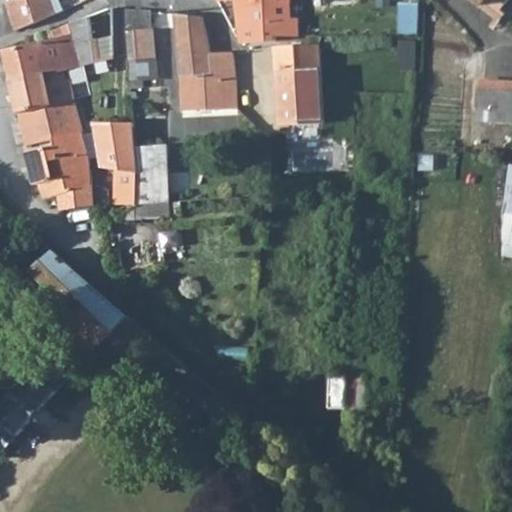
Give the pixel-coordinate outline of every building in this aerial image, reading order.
[(13,0),(8,2),(17,30),(56,13),(53,5),(51,0),(13,0)] [(234,0),(235,5),(240,42),(244,44),(277,41),(277,36),(274,23),(284,23),(293,23),(291,0),(234,0)] [(474,0),(482,5),(497,17),(510,0),(474,0)] [(55,37),(5,50),(13,80),(46,72),(46,74),(65,70),(79,66),(87,63),(96,62),(116,58),(114,8),(69,23),(52,30),(55,37)] [(152,11),(127,11),(128,30),(153,28),(152,11)] [(203,16),(177,14),(182,74),(213,73),(212,53),(203,16)] [(153,28),(128,30),(131,79),(143,79),(157,78),(153,28)] [(320,44),(276,47),(280,126),(325,124),(320,44)] [(233,53),(212,53),(213,73),(182,74),(181,74),(183,110),(238,109),(235,54),(233,53)] [(87,63),(79,66),(81,73),(89,71),(87,63)] [(46,72),(13,80),(27,145),(52,140),(52,139),(84,131),(76,96),(75,97),(72,87),(67,88),(66,82),(68,81),(65,70),(46,74),(46,72)] [(143,79),(131,79),(132,87),(143,87),(143,79)] [(511,88),(480,86),(477,121),(511,122),(511,88)] [(135,123),(94,122),(96,132),(102,166),(124,169),(139,171),(138,147),(135,123)] [(84,131),(52,139),(52,140),(54,145),(29,151),(36,184),(41,183),(47,199),(62,194),(64,209),(96,204),(91,158),(85,134),(84,131)] [(169,145),(138,147),(139,171),(170,169),(169,145)] [(139,171),(124,169),(123,218),(171,215),(171,201),(139,204),(139,171)] [(170,169),(139,171),(139,204),(171,201),(170,169)] [(264,193),(207,198),(208,210),(263,205),(264,193)] [(128,316),(54,250),(31,270),(101,345),(102,344),(128,316)] [(149,334),(128,316),(102,344),(123,364),(149,334)] [(365,343),(350,343),(350,359),(364,360),(365,343)] [(180,361),(169,351),(160,362),(171,372),(180,361)] [(72,374),(50,354),(36,370),(0,409),(0,454),(2,452),(3,453),(59,391),(58,390),(72,374)] [(349,376),(331,376),(330,408),(348,409),(349,376)] [(367,377),(349,376),(348,409),(348,411),(365,412),(367,377)] [(248,417),(201,378),(187,394),(234,433),(248,417)]
